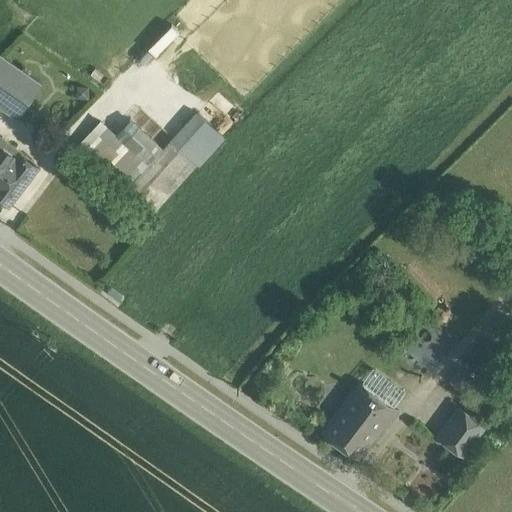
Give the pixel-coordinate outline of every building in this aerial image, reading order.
[(3,69),(0,72),(0,101),(12,86),(18,79),(3,69)] [(29,98),(12,86),(0,101),(0,102),(17,114),(29,98)] [(171,135),(198,164),(227,137),(199,108),(171,135)] [(36,165),(0,138),(0,196),(7,202),(36,165)] [(170,143),(127,191),(146,206),(189,158),(170,143)] [(434,351),(418,338),(403,356),(419,369),(434,351)] [(462,363),(450,379),(463,389),(476,374),(462,363)] [(360,382),(323,430),(359,457),(395,408),(360,382)] [(467,454),(490,421),(461,401),(438,433),(467,454)]
